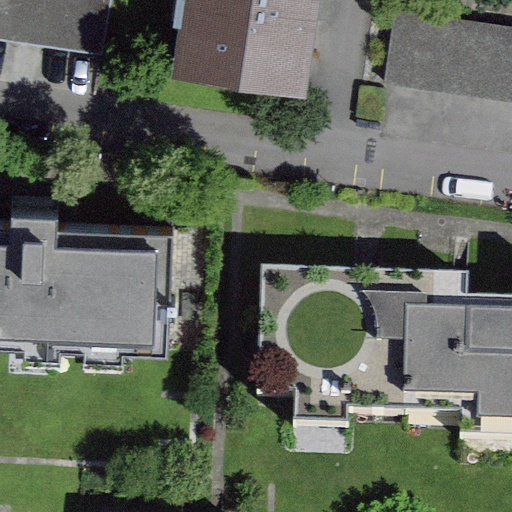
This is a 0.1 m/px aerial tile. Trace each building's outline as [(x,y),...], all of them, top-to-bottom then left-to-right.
[(0,0),(0,26),(104,45),(112,0),(0,0)] [(204,0),(201,24),(189,22),(183,65),(297,81),(306,19),(310,20),(312,0),(204,0)] [(511,25),(395,9),(386,74),(511,91),(511,25)] [(11,218),(0,217),(0,341),(27,343),(27,336),(61,337),(61,344),(87,346),(87,338),(124,340),(123,347),(169,349),(174,225),(59,220),(60,205),(12,203),(11,218)] [(419,396),(474,398),(478,301),(469,300),(470,279),(261,272),(257,397),(305,398),(304,410),(419,414),(419,396)] [(511,301),(478,301),(474,398),(474,421),(511,421),(511,301)]
